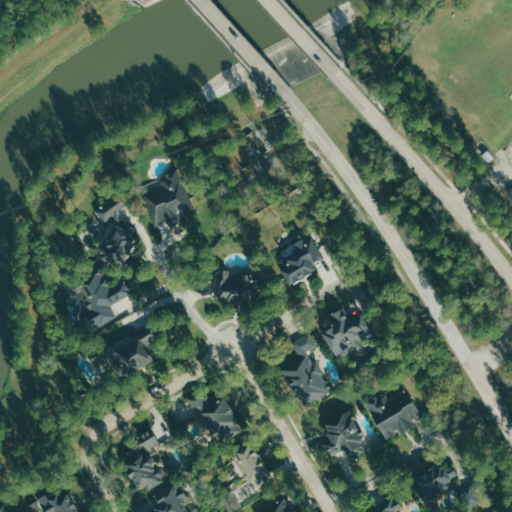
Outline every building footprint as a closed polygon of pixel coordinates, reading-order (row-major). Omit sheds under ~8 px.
[(178,165),(196,209),(155,225),(142,194),(162,186),(160,181),(164,171),(178,165)] [(122,190),(130,201),(117,211),(120,226),(122,227),(125,221),(135,227),(136,238),(124,263),(116,265),(100,257),(99,248),(101,243),(106,242),(114,222),(113,214),(103,222),(95,210),(122,190)] [(310,234),(324,257),(313,264),(316,269),(290,284),(277,261),(297,249),(294,243),(310,234)] [(89,331),(116,316),(109,304),(131,292),(124,279),(112,286),(99,264),(69,281),(75,292),(82,288),(93,307),(80,315),(89,331)] [(215,272),(229,272),(229,275),(241,275),(241,274),(261,274),(261,285),(256,285),(256,295),(251,295),(251,303),(227,303),(227,298),(215,298),(215,272)] [(322,330),(338,355),(374,332),(361,312),(351,319),(343,306),(330,314),(335,322),(322,330)] [(152,322),(135,332),(137,336),(105,354),(120,380),(154,361),(145,345),(160,336),(152,322)] [(304,406),(281,370),(300,358),(291,343),(309,332),(317,344),(306,351),(330,390),(304,406)] [(423,416),(386,438),(363,399),(381,388),(388,399),(406,388),(423,416)] [(187,398),(210,439),(217,435),(221,443),(242,430),(224,398),(210,406),(201,391),(187,398)] [(349,410),(371,446),(351,458),(344,447),(331,455),(324,443),(330,439),(322,426),(349,410)] [(150,425),(160,444),(154,447),(157,451),(149,455),(164,480),(141,493),(123,463),(146,449),(136,433),(150,425)] [(247,440),(271,482),(259,489),(253,480),(234,492),(242,505),(230,511),(228,511),(219,495),(248,479),(231,450),(247,440)] [(424,503),(411,479),(440,462),(444,469),(452,465),(457,474),(452,477),(451,482),(461,487),(472,482),(480,501),(467,507),(460,491),(452,487),(424,503)] [(154,494),(160,505),(154,509),(155,511),(191,511),(183,498),(186,496),(177,481),(154,494)] [(30,501),(33,511),(79,511),(70,494),(62,497),(60,493),(48,498),(47,493),(30,501)] [(394,495),(404,511),(367,511),(394,495)] [(256,511),(292,511),(284,497),(256,511)]
